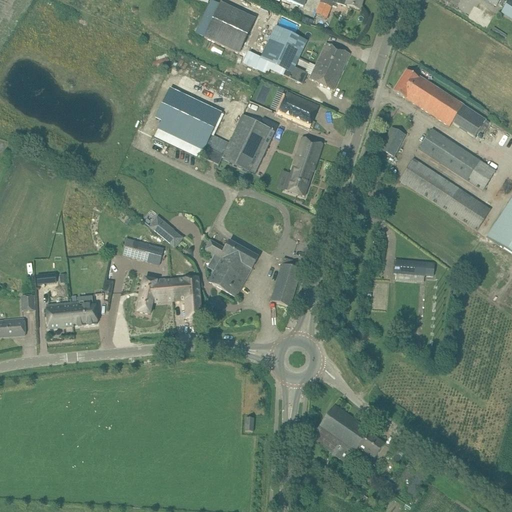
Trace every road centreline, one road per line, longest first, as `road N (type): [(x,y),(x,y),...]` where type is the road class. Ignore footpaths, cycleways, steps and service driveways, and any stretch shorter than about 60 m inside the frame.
road 1 (tertiary): [(300,340),(396,0)]
road 2 (unclassified): [(0,367),(182,346),(276,357)]
road 3 (unclassified): [(511,507),(314,365)]
road 4 (tertiary): [(282,511),(291,378)]
